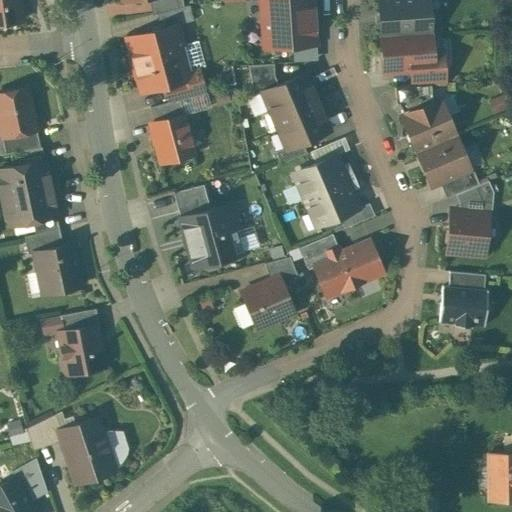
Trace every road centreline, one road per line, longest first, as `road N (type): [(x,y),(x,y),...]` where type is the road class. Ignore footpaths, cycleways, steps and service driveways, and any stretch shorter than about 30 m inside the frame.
road 1 (residential): [(345,0),(356,95),(411,226),(406,284),(377,323),(198,407)]
road 2 (tertiary): [(86,45),(118,228),(142,299),(198,407)]
road 3 (tertiary): [(213,431),(310,511)]
road 4 (residential): [(213,431),(122,511)]
